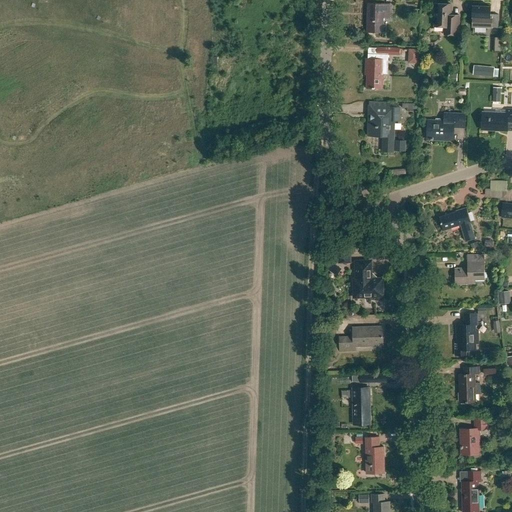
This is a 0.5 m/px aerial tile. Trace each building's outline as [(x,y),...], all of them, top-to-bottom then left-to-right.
[(451,19),(451,14),(452,4),(435,3),(434,26),(442,26),(444,28),(444,34),(459,34),(460,19),(451,19)] [(369,4),(368,32),(386,32),(386,24),(383,24),(383,17),(390,17),(390,4),(369,4)] [(473,26),(498,27),(499,15),(491,14),(491,6),(473,5),(472,17),(473,17),(473,26)] [(366,58),(366,75),(367,75),(367,87),(383,88),(383,74),(388,74),(389,59),(388,59),(389,54),(400,55),(400,48),(377,47),(377,54),(368,53),(368,58),(366,58)] [(420,49),(409,49),(408,64),(419,64),(420,49)] [(494,69),(482,67),(482,66),(474,66),(473,75),(494,77),(494,69)] [(493,102),(501,102),(501,88),(494,87),(493,102)] [(382,151),(394,152),(394,150),(405,150),(405,141),(394,141),(395,120),(400,121),(400,108),(397,107),(397,103),(369,102),(368,136),(383,136),(382,151)] [(403,104),(402,109),(407,109),(407,112),(414,112),(414,107),(416,107),(416,104),(403,104)] [(511,109),(506,109),(506,113),(482,112),(482,130),(507,131),(508,122),(511,121),(511,109)] [(428,120),(427,140),(453,141),(454,127),(465,128),(465,114),(454,114),(445,113),(444,121),(428,120)] [(492,181),(491,191),(508,192),(508,182),(492,181)] [(501,217),(511,218),(511,204),(503,203),(501,217)] [(457,212),(439,217),(444,231),(461,226),(466,241),(476,238),(471,222),(472,222),(467,207),(456,211),(457,212)] [(351,262),(351,245),(338,245),(339,263),(351,262)] [(485,283),(484,254),(467,255),(468,268),(455,269),(455,284),(476,283),(475,280),(485,279),(485,283)] [(354,280),(355,297),(382,296),(382,279),(376,279),(371,274),(371,261),(356,262),(357,280),(354,280)] [(330,272),(337,276),(342,269),(335,264),(330,272)] [(510,290),(498,291),(499,304),(511,303),(510,290)] [(478,331),(475,331),(475,325),(477,325),(477,313),(464,314),(464,325),(456,325),(457,337),(458,337),(459,341),(455,342),(455,355),(466,355),(466,350),(476,349),(476,341),(478,341),(478,343),(478,331)] [(501,334),(500,322),(492,323),(492,326),(494,326),(495,335),(501,334)] [(345,337),(346,351),(356,350),(355,346),(383,345),(383,349),(383,327),(353,327),(353,337),(345,337)] [(480,383),(475,383),(475,374),(479,374),(479,367),(464,367),(464,374),(459,374),(460,402),(466,402),(476,402),(475,394),(480,394),(480,386),(480,383)] [(387,381),(387,373),(360,374),(360,382),(375,382),(387,381)] [(352,387),(353,425),(371,425),(370,387),(352,387)] [(487,418),(475,418),(475,429),(461,429),(461,454),(479,454),(479,429),(487,429),(487,418)] [(366,437),(367,473),(384,473),(383,447),(380,447),(379,437),(366,437)] [(468,471),(469,481),(462,481),(463,509),(479,508),(478,481),(481,481),(480,471),(468,471)] [(370,502),(369,493),(359,494),(359,503),(370,502)] [(374,503),(374,511),(389,511),(389,502),(385,502),(384,494),(371,494),(372,503),(374,503)]
